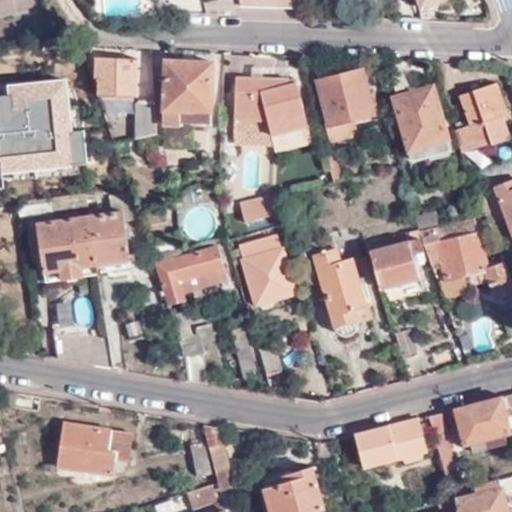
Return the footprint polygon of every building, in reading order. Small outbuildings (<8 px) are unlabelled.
[(393,0),(395,10),(412,6),(410,0),(393,0)] [(137,57),(97,55),(95,77),(102,78),(101,93),(135,95),(137,57)] [(212,59),(166,58),(163,121),(211,123),(212,59)] [(329,121),(349,115),(373,109),(363,67),(319,78),(329,121)] [(237,75),(235,133),(235,141),(275,143),(273,134),(307,125),(296,82),(291,83),(289,78),(237,75)] [(0,191),(3,191),(1,173),(89,165),(86,130),(74,131),(69,80),(8,86),(9,95),(0,95),(0,191)] [(430,83),(394,93),(412,156),(449,145),(430,83)] [(454,129),(461,151),(491,141),(493,144),(511,138),(504,115),(508,114),(497,83),(462,96),(471,123),(454,129)] [(156,131),(153,99),(137,99),(138,135),(156,131)] [(354,133),(349,115),(329,121),(326,121),(330,139),(354,133)] [(275,143),(277,150),(311,141),(307,125),(273,134),(275,143)] [(156,131),(138,135),(138,143),(158,139),(156,131)] [(511,178),(494,185),(511,231),(511,178)] [(124,217),(140,213),(132,188),(109,191),(112,209),(88,213),(97,262),(130,256),(124,217)] [(245,219),(279,210),(273,192),(241,201),(245,219)] [(86,205),(85,194),(16,205),(18,216),(86,205)] [(414,214),(417,227),(439,222),(436,209),(414,214)] [(46,271),(97,262),(88,213),(38,221),(46,271)] [(424,243),(430,257),(442,256),(446,274),(486,265),(473,215),(419,229),(424,243)] [(420,244),(424,243),(419,229),(417,227),(366,239),(369,252),(381,284),(418,275),(414,261),(424,258),(420,244)] [(277,234),(241,246),(256,303),(260,302),(265,308),(270,308),(274,306),(274,299),(295,292),(277,234)] [(333,237),(303,246),(308,261),(300,263),(307,285),(322,280),(337,327),(342,331),(345,331),(350,331),(356,328),(358,324),(354,309),(366,306),(351,258),(340,261),(333,237)] [(218,243),(184,254),(174,257),(172,248),(154,253),(170,302),(186,298),(184,291),(180,279),(226,264),(218,243)] [(511,279),(505,259),(486,265),(494,291),(511,285),(511,279)] [(229,278),(226,264),(180,279),(184,291),(229,278)] [(182,335),(194,330),(187,308),(174,313),(182,335)] [(209,351),(210,370),(219,369),(211,320),(198,323),(199,329),(194,330),(182,335),(189,354),(209,351)] [(244,324),(232,326),(246,376),(259,373),(244,324)] [(397,329),(407,356),(422,351),(411,325),(397,329)] [(60,358),(116,366),(109,331),(88,334),(86,328),(57,333),(60,358)] [(262,347),(270,374),(284,369),(276,343),(262,347)] [(190,378),(211,381),(210,370),(209,351),(189,354),(190,378)] [(0,401),(46,410),(49,397),(0,389),(0,392),(0,401)] [(511,428),(511,413),(511,412),(511,413),(511,411),(504,394),(454,407),(463,441),(468,441),(471,449),(506,439),(504,433),(510,431),(510,429),(511,428)] [(442,410),(426,414),(434,438),(444,436),(449,434),(442,410)] [(416,417),(353,432),(361,463),(397,454),(404,459),(417,455),(420,448),(424,447),(416,417)] [(131,431),(63,421),(58,466),(113,474),(115,457),(126,459),(131,431)] [(203,421),(220,487),(223,501),(236,497),(218,422),(203,421)] [(444,436),(434,438),(444,475),(454,472),(444,436)] [(205,440),(190,443),(198,474),(213,470),(205,440)] [(312,467),(284,475),(286,483),(263,489),(269,511),(306,511),(324,507),(312,467)] [(458,510),(458,511),(507,511),(502,489),(511,485),(511,472),(473,482),(472,478),(447,485),(454,511),(458,510)] [(189,495),(192,511),(225,511),(223,501),(220,487),(189,495)]
